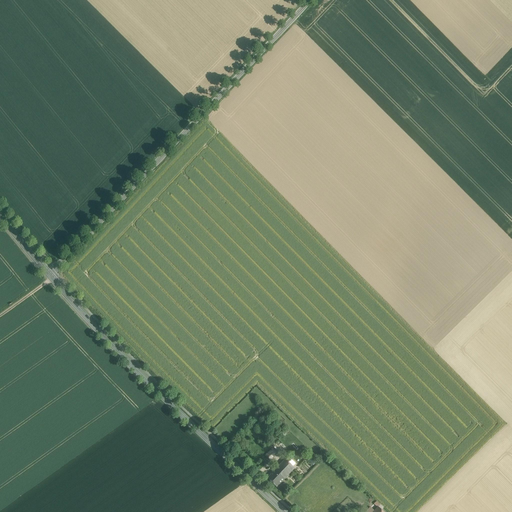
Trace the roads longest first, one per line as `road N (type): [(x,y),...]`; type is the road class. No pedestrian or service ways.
road 1 (tertiary): [(48,274),(310,0)]
road 2 (secondary): [(285,511),(48,274)]
